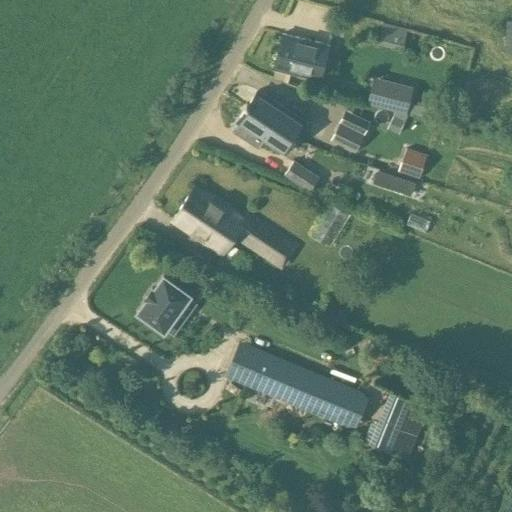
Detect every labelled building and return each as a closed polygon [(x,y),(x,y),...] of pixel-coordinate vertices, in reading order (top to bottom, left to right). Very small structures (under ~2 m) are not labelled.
[(380,35),(403,42),(408,26),(384,20),(380,35)] [(319,80),(329,43),(284,31),(274,68),(319,80)] [(413,85),(373,75),(366,102),(406,112),(413,85)] [(258,89),(248,104),(296,136),(306,120),(258,89)] [(296,136),(248,104),(237,120),(239,121),(234,129),(259,145),(264,138),(286,152),(296,136)] [(362,134),(339,123),(330,139),(354,151),(362,134)] [(406,147),(398,171),(419,178),(427,154),(406,147)] [(293,160),(284,175),(308,190),(317,177),(293,160)] [(251,207),(244,219),(195,186),(173,218),(223,251),(236,231),(248,239),(256,228),(296,255),(304,243),(251,207)] [(164,275),(154,288),(152,287),(145,296),(147,297),(138,311),(139,312),(140,312),(142,313),(140,316),(150,323),(151,320),(162,328),(164,326),(174,333),(183,320),(173,313),(188,292),(165,276),(164,275)] [(239,339),(224,375),(340,422),(354,387),(239,339)] [(388,387),(366,441),(404,457),(426,403),(388,387)]
